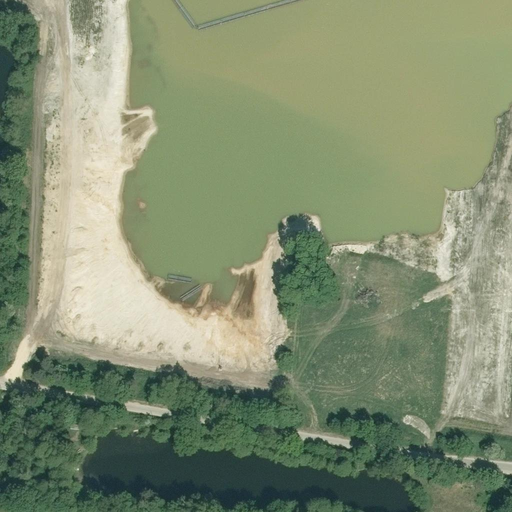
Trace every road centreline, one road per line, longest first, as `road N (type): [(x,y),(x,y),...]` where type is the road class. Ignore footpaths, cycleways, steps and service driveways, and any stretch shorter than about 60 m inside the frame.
road 1 (residential): [(511,467),(0,386)]
road 2 (track): [(284,429),(293,300),(353,231)]
